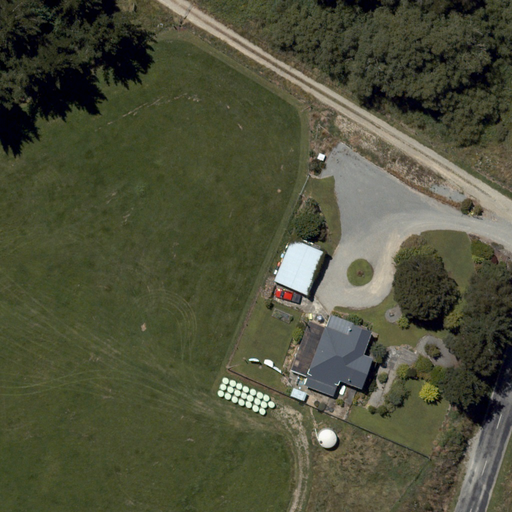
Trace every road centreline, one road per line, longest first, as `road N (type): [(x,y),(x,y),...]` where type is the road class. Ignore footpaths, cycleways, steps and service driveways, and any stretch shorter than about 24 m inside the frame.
road 1 (unclassified): [(184,0),(511,210)]
road 2 (unclassified): [(471,511),(511,380)]
